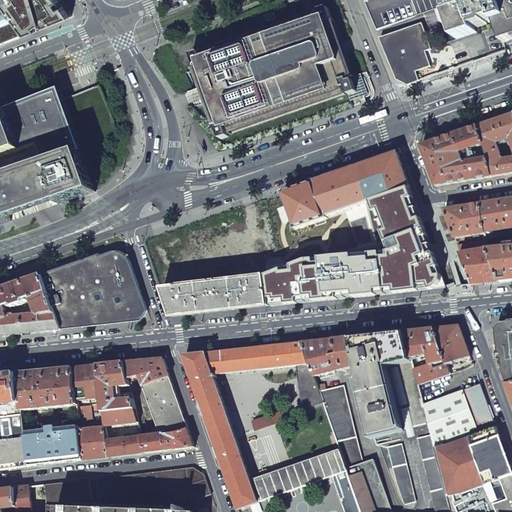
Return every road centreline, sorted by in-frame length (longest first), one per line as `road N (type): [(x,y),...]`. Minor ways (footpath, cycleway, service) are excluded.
road 1 (secondary): [(167,335),(465,304)]
road 2 (secondary): [(399,123),(137,202)]
road 3 (residential): [(208,454),(0,480)]
road 4 (secondary): [(110,23),(165,128),(162,161),(137,202)]
road 5 (secondary): [(0,354),(167,335)]
road 6 (secondary): [(137,202),(0,257)]
road 7 (residential): [(137,202),(134,241),(167,335)]
road 8 (residential): [(352,0),(399,123)]
road 9 (residential): [(465,304),(511,427)]
road 10 (residential): [(167,335),(208,454)]
road 11 (secondary): [(511,82),(399,123)]
